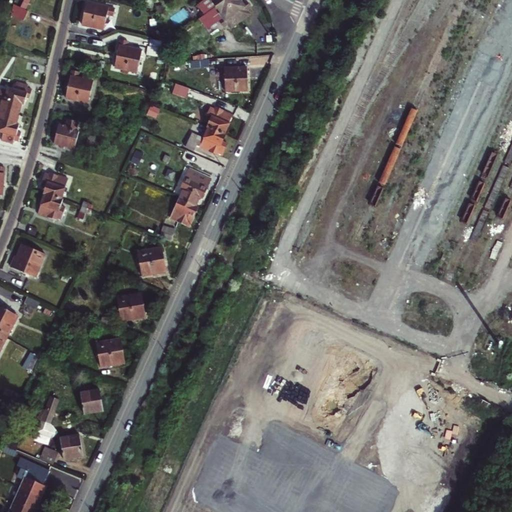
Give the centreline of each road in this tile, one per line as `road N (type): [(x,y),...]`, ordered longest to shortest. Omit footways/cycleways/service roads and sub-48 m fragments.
road 1 (tertiary): [(86,511),(309,17)]
road 2 (residential): [(69,0),(30,165),(0,246)]
